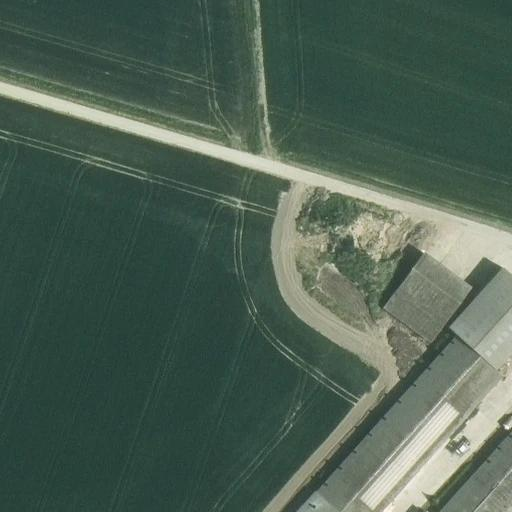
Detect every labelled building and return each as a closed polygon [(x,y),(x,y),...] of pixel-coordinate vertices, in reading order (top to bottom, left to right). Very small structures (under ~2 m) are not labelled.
[(424,253),(383,309),(430,344),(472,288),(424,253)] [(456,335),(297,511),(379,511),(502,376),(495,370),(511,350),(511,275),(501,266),(447,327),(456,335)] [(494,395),(495,395),(496,395),(497,394),(498,393),(498,392),(499,391),(499,390),(498,389),(498,388),(497,388),(496,387),(495,387),(494,387),(493,387),(492,388),(491,389),(491,390),(491,391),(491,392),(491,393),(491,394),(492,394),(493,395),(494,395)] [(482,410),(483,410),(484,410),(485,409),(486,409),(486,408),(486,407),(486,406),(486,405),(486,404),(485,403),(484,402),(483,402),(482,402),(481,402),(480,402),(479,402),(479,403),(478,403),(478,404),(478,405),(477,405),(477,406),(478,407),(478,408),(479,409),(479,410),(480,410),(481,410),(482,410)] [(424,511),(423,511),(502,511),(511,502),(511,430),(438,511),(424,511)]
